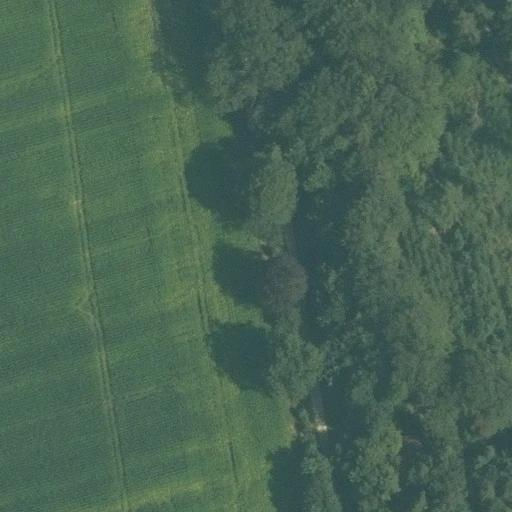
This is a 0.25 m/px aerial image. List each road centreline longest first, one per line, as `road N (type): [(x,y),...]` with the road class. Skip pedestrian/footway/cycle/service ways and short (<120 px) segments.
road 1 (track): [(334,511),(254,0)]
road 2 (track): [(328,468),(511,415)]
